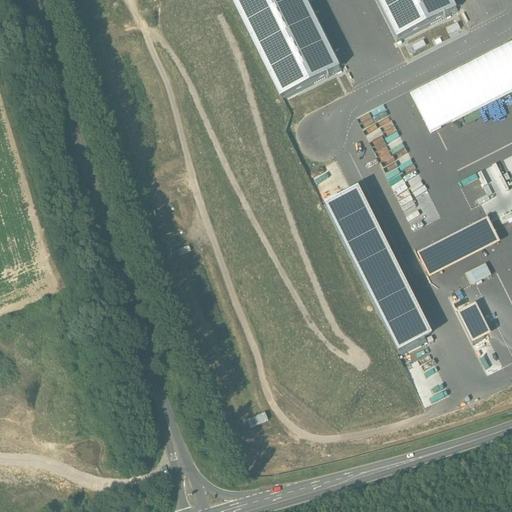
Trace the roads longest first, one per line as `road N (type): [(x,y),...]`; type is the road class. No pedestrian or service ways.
road 1 (tertiary): [(191,479),(40,0)]
road 2 (tertiary): [(511,434),(274,509)]
